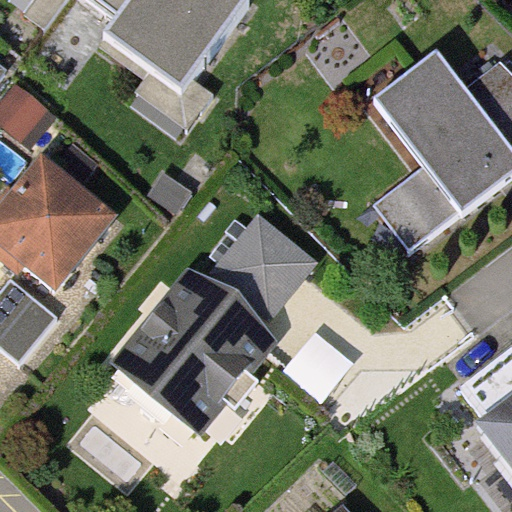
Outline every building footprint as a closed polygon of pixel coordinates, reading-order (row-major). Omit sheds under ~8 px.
[(267,0),(71,0),(207,101),(277,7),(267,0)] [(0,90),(18,69),(0,53),(0,90)] [(384,216),(420,265),(511,196),(511,130),(463,63),(390,117),(435,178),(384,216)] [(0,109),(0,115),(24,137),(50,109),(23,84),(0,109)] [(0,255),(70,312),(138,228),(49,157),(0,218),(0,255)] [(221,277),(284,328),(329,272),(267,221),(221,277)] [(221,277),(210,268),(118,381),(211,457),(303,344),(284,328),(221,277)] [(59,324),(12,287),(0,301),(0,353),(22,371),(59,324)] [(289,372),(327,404),(360,364),(322,333),(289,372)] [(511,355),(458,397),(511,466),(511,355)]
